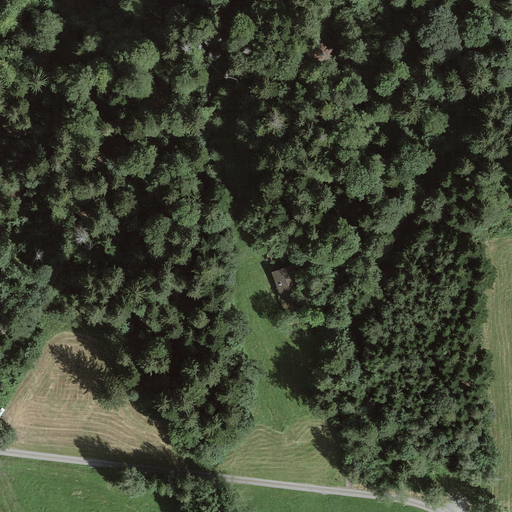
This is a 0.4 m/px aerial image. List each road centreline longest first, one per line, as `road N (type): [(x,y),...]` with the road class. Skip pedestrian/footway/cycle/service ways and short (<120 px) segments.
road 1 (unclassified): [(0,452),(374,495),(436,511)]
road 2 (track): [(284,327),(310,364),(348,492)]
